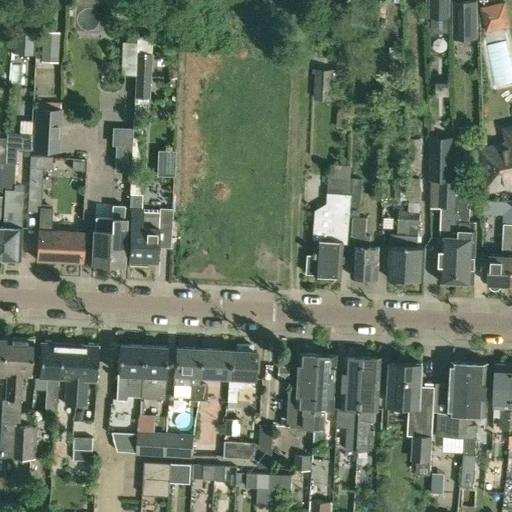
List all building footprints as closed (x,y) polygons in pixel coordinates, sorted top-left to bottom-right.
[(428,0),(429,18),(450,18),(450,0),(428,0)] [(475,35),(473,0),(453,0),(455,36),(475,35)] [(14,5),(11,52),(32,54),(35,7),(14,5)] [(505,5),(482,10),(487,33),(510,28),(505,5)] [(40,32),(39,59),(55,60),(56,32),(40,32)] [(134,75),(135,51),(136,49),(136,40),(122,40),(120,74),(134,75)] [(494,88),(511,84),(511,70),(506,41),(485,45),(494,88)] [(149,96),(151,52),(135,51),(134,75),(133,95),(148,96),(149,96)] [(331,99),(334,69),(323,69),(316,69),(316,81),(315,98),(331,99)] [(59,111),(57,111),(36,109),(34,150),(57,151),(59,111)] [(132,129),(132,137),(139,138),(142,131),(138,118),(133,117),(132,129)] [(511,124),(502,127),(505,144),(481,149),(482,188),(511,183),(511,124)] [(111,146),(116,146),(132,147),(132,129),(112,128),(111,146)] [(4,192),(3,198),(0,258),(18,259),(20,239),(20,228),(19,228),(21,193),(21,189),(22,184),(14,184),(15,164),(16,149),(30,150),(31,133),(7,131),(5,163),(4,192)] [(421,138),(409,138),(409,158),(420,159),(421,138)] [(456,280),(461,179),(454,179),(454,175),(454,139),(432,140),(432,176),(443,175),(443,194),(442,203),(442,210),(441,210),(440,234),(439,262),(438,280),(456,280)] [(175,150),(157,150),(156,176),(174,176),(175,150)] [(29,168),(42,168),(52,169),(53,157),(30,156),(29,168)] [(306,272),(341,274),(343,242),(347,242),(349,217),(352,179),(329,177),(327,204),(315,210),(313,239),(316,240),(315,255),(308,255),(306,272)] [(362,179),(352,179),(349,217),(352,217),(352,235),(355,235),(354,257),(352,257),(351,275),(377,276),(378,247),(371,246),(371,235),(366,235),(367,218),(360,217),(362,179)] [(408,203),(420,202),(420,179),(408,179),(408,203)] [(473,281),(475,236),(476,221),(469,221),(469,207),(468,207),(469,195),(466,194),(467,179),(461,179),(456,280),(473,281)] [(426,181),(425,207),(438,207),(438,182),(426,181)] [(130,208),(128,265),(147,266),(147,260),(157,260),(159,213),(143,213),(143,209),(141,209),(142,195),(128,194),(128,208),(130,208)] [(511,283),(511,273),(511,201),(485,200),(484,213),(505,214),(504,227),(503,255),(489,254),(489,266),(488,282),(489,282),(489,285),(492,288),(495,289),(498,288),(500,286),(501,283),(511,283)] [(93,249),(92,263),(121,265),(121,248),(123,219),(123,205),(112,205),(112,218),(94,218),(94,231),(93,249)] [(79,263),(80,244),(81,232),(50,230),(51,208),(39,208),(36,260),(79,263)] [(386,277),(404,278),(408,212),(398,211),(396,243),(388,243),(386,277)] [(416,245),(417,223),(418,212),(408,212),(404,278),(422,279),(424,245),(416,245)] [(497,236),(496,215),(484,216),(485,237),(497,236)] [(30,375),(32,339),(4,337),(4,338),(2,373),(6,374),(5,397),(1,397),(0,411),(0,456),(33,459),(35,427),(18,426),(21,374),(30,375)] [(54,412),(56,378),(59,343),(51,342),(49,340),(44,340),(43,341),(40,341),(38,376),(46,377),(44,411),(54,412)] [(85,344),(77,344),(74,403),(85,404),(86,379),(95,380),(97,345),(94,345),(92,342),(87,342),(85,344)] [(59,343),(56,378),(65,378),(64,403),(74,403),(77,344),(59,343)] [(127,374),(140,375),(142,345),(119,344),(116,399),(126,399),(127,374)] [(228,377),(227,386),(227,402),(236,402),(236,387),(238,387),(238,377),(255,378),(256,351),(251,351),(252,345),(240,344),(240,350),(230,350),(228,377)] [(167,346),(142,345),(140,375),(141,375),(141,383),(140,396),(154,397),(164,398),(164,395),(166,370),(167,346)] [(198,375),(200,348),(174,347),(173,370),(173,374),(173,384),(172,397),(189,397),(189,400),(197,400),(198,385),(198,375)] [(230,350),(200,348),(198,375),(228,377),(230,350)] [(314,427),(318,354),(299,353),(297,388),(287,388),(284,426),(314,427)] [(336,355),(318,354),(314,427),(312,448),(322,448),(325,406),(333,406),(336,355)] [(344,355),(341,407),(338,406),(336,427),(346,427),(345,449),(348,449),(346,469),(345,469),(344,486),(354,487),(358,429),(362,357),(344,355)] [(374,430),(367,430),(369,408),(378,409),(381,358),(362,357),(358,429),(354,487),(366,488),(369,446),(373,447),(374,430)] [(463,435),(468,362),(450,361),(447,413),(437,412),(436,434),(463,435)] [(431,436),(433,410),(419,410),(421,363),(389,362),(387,404),(410,405),(408,435),(431,436)] [(487,363),(468,362),(463,435),(474,436),(475,414),(484,414),(487,363)] [(499,428),(508,428),(511,378),(511,364),(496,363),(493,407),(500,407),(499,428)] [(198,385),(197,400),(206,401),(207,386),(198,385)] [(234,434),(235,410),(222,410),(221,434),(234,434)] [(271,468),(273,425),(260,424),(257,467),(271,468)] [(138,434),(112,432),(118,451),(136,452),(138,434)] [(137,453),(165,454),(166,434),(138,433),(138,434),(137,453)] [(194,436),(166,434),(165,454),(193,456),(194,436)] [(71,459),(76,459),(75,469),(89,470),(91,438),(73,437),(71,459)] [(255,443),(225,441),(224,457),(254,459),(255,443)] [(311,470),(312,460),(312,455),(295,454),(294,469),(311,470)] [(429,474),(430,460),(416,460),(415,474),(429,474)] [(170,480),(171,463),(144,462),(143,478),(170,480)] [(215,465),(204,465),(203,479),(214,480),(215,465)] [(226,466),(215,465),(214,480),(225,480),(226,466)] [(257,487),(258,473),(247,473),(246,487),(257,487)] [(269,474),(258,473),(257,487),(269,488),(269,474)] [(292,475),(280,474),(279,489),(291,489),(292,475)] [(143,478),(142,495),(169,496),(170,482),(170,480),(143,478)] [(326,501),(320,501),(310,501),(309,511),(331,511),(332,502),(326,501)]
